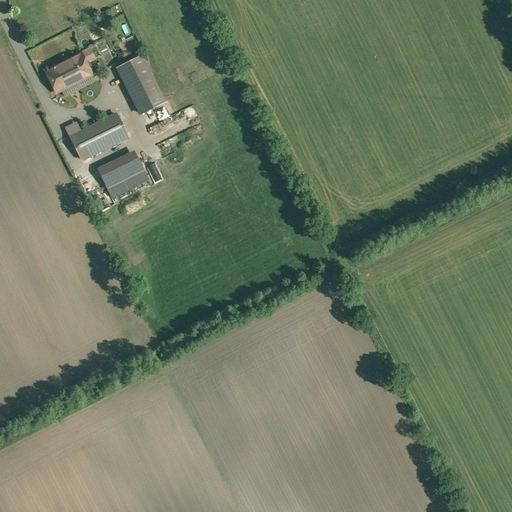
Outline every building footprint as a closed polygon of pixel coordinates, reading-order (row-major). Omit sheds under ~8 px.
[(81,54),(45,72),(56,93),(91,75),(89,71),(91,69),(89,63),(85,63),(81,54)] [(142,58),(118,70),(141,115),(164,104),(142,58)] [(117,116),(71,138),(83,162),(129,139),(117,116)] [(154,133),(164,124),(161,121),(151,130),(154,133)] [(133,149),(97,167),(113,198),(149,180),(133,149)]
